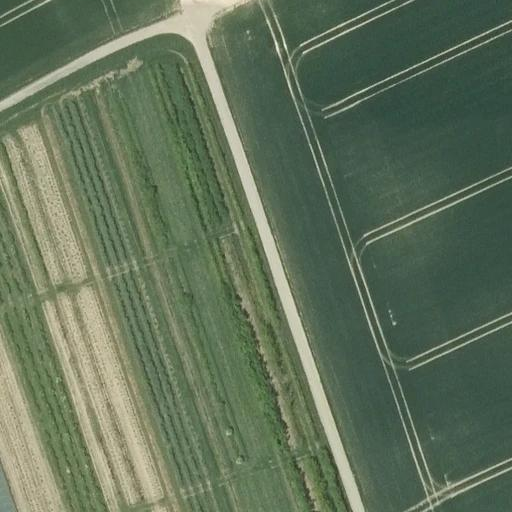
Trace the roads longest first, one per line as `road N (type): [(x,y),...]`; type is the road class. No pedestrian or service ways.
road 1 (track): [(358,511),(185,0)]
road 2 (track): [(0,107),(71,66),(228,0)]
